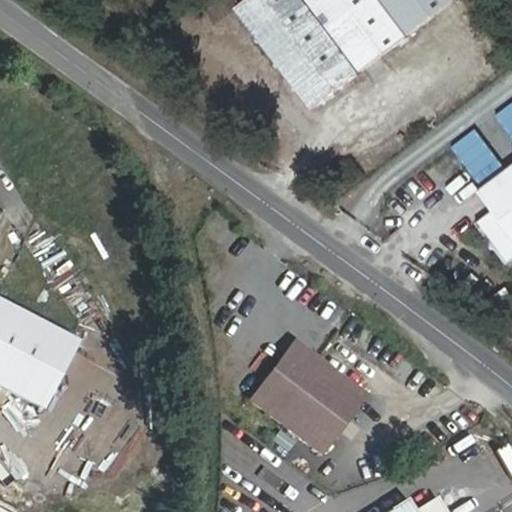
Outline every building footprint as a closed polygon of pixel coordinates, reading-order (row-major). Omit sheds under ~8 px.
[(453,2),(451,0),(249,0),(233,13),(309,113),(453,2)] [(511,103),(501,111),(511,125),(511,103)] [(457,145),(486,180),(508,162),(479,127),(457,145)] [(511,257),(511,165),(476,192),(490,209),(473,223),(503,265),(511,257)] [(0,387),(37,407),(74,337),(0,295),(0,387)] [(366,394),(293,339),(245,402),(319,455),(366,394)] [(404,499),(382,511),(441,511),(432,497),(409,511),(404,499)]
